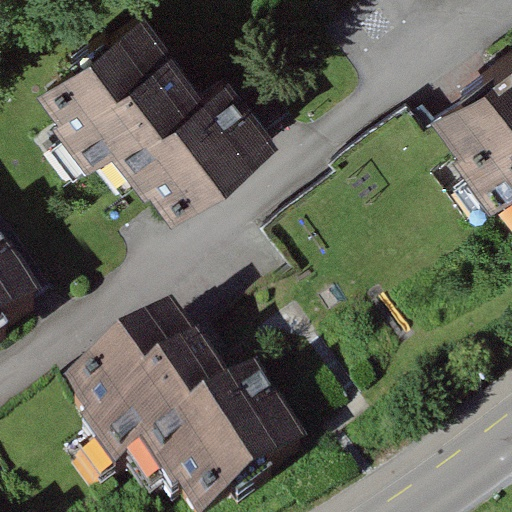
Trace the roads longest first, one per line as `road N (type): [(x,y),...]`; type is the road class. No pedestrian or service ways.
road 1 (residential): [(511,7),(0,378)]
road 2 (residential): [(511,442),(414,511)]
